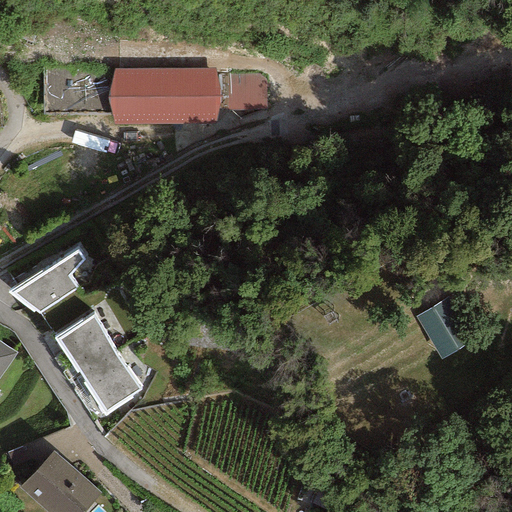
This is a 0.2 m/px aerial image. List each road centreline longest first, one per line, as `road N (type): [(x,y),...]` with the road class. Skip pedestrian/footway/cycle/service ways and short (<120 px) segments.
road 1 (track): [(0,249),(197,155),(511,40)]
road 2 (track): [(197,155),(373,117),(511,150)]
